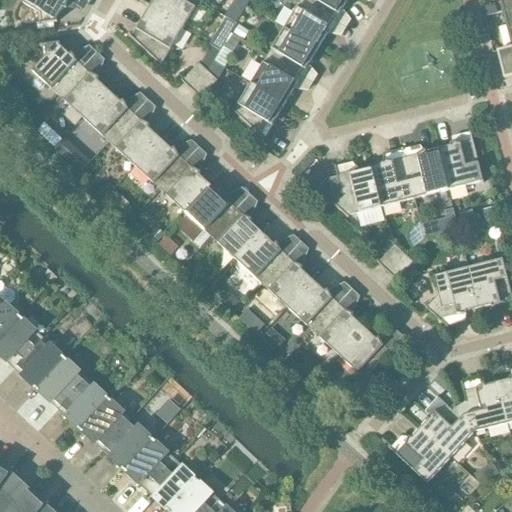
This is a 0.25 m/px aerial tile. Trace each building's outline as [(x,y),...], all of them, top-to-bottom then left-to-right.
[(24,0),(23,3),(37,12),(39,24),(37,24),(37,26),(57,23),(57,21),(56,22),(63,9),(66,9),(68,0),(24,0)] [(154,0),(149,9),(183,30),(200,2),(196,0),(154,0)] [(348,0),(301,0),(301,1),(331,19),(335,13),(339,15),(348,0)] [(511,10),(511,0),(501,0),(504,12),(511,10)] [(301,1),(284,29),(318,50),(331,29),(327,26),(331,19),(301,1)] [(485,17),(498,14),(497,8),(492,6),(483,9),(485,17)] [(183,30),(149,9),(139,25),(143,28),(136,41),(131,36),(130,37),(162,67),(163,66),(162,65),(183,30)] [(511,10),(504,12),(511,42),(511,48),(498,52),(505,79),(511,77),(511,10)] [(250,32),(239,26),(234,34),(245,41),(250,32)] [(284,29),(267,57),(297,75),(301,68),(306,71),(318,50),(284,29)] [(234,53),(241,41),(232,36),(225,48),(234,53)] [(215,37),(210,45),(220,52),(225,43),(215,37)] [(58,96),(84,68),(77,62),(73,54),(70,55),(59,45),(60,45),(60,44),(40,46),(40,47),(43,47),(44,59),(32,72),(58,96)] [(297,75),(267,57),(251,85),(285,105),(298,84),(293,81),(297,75)] [(191,91),(208,72),(199,64),(183,81),(182,80),(181,81),(191,91)] [(84,68),(58,96),(84,119),(109,92),(98,81),(99,78),(91,75),(84,68)] [(208,72),(191,91),(202,100),(203,99),(202,98),(218,81),(208,72)] [(285,105),(251,85),(235,111),(234,110),(233,111),(265,141),(266,140),(261,135),(268,123),(272,126),(285,105)] [(109,143),(135,115),(128,109),(124,101),(121,103),(109,92),(84,119),(109,143)] [(135,167),(160,139),(149,128),(150,125),(142,122),(135,115),(109,143),(135,167)] [(55,133),(47,142),(55,149),(55,148),(62,140),(55,133)] [(135,167),(160,190),(186,163),(179,156),(175,149),(172,150),(160,139),(135,167)] [(438,150),(449,191),(482,183),(482,184),(484,184),(473,140),(471,140),(472,141),(459,145),(451,144),(451,147),(438,150)] [(449,191),(438,150),(426,153),(425,150),(418,155),(405,158),(415,200),(449,191)] [(82,155),(72,166),(80,174),(82,172),(91,162),(82,155)] [(381,208),(415,200),(405,158),(392,162),(383,161),(383,164),(371,167),(381,208)] [(160,190),(186,214),(211,186),(200,176),(201,173),(193,170),(186,163),(160,190)] [(381,208),(371,167),(359,170),(357,168),(350,172),(338,175),(338,174),(337,175),(337,177),(327,180),(318,189),(334,205),(348,218),(349,218),(348,217),(381,208)] [(100,189),(99,189),(103,193),(106,196),(108,197),(108,196),(115,189),(111,184),(104,185),(100,189)] [(211,238),(237,210),(230,204),(226,196),(223,197),(211,186),(186,214),(187,215),(176,227),(186,237),(198,225),(211,238)] [(495,205),(483,208),(486,223),(499,220),(495,205)] [(237,261),(262,234),(251,223),(252,220),(244,217),(237,210),(211,238),(237,261)] [(237,261),(262,285),(288,257),(281,251),(277,243),(274,245),(262,234),(237,261)] [(387,273),(404,254),(395,246),(379,263),(378,262),(377,263),(387,273)] [(404,254),(387,273),(397,282),(398,281),(397,280),(413,263),(404,254)] [(262,285),(288,309),(313,281),(302,270),(303,267),(295,264),(288,257),(262,285)] [(469,269),(479,310),(491,307),(493,309),(500,304),(511,301),(511,295),(503,258),(501,259),(502,260),(469,269)] [(479,310),(469,269),(435,277),(435,276),(434,276),(439,296),(427,308),(426,307),(425,308),(440,321),(441,320),(440,320),(458,315),(467,316),(467,313),(479,310)] [(48,271),(45,274),(47,279),(52,284),(57,278),(48,271)] [(288,309),(313,332),(339,305),(332,298),(328,291),(325,292),(313,281),(288,309)] [(0,341),(24,315),(22,313),(19,316),(8,307),(10,305),(14,303),(16,299),(16,295),(14,292),(9,290),(5,290),(2,293),(1,297),(0,297),(0,341)] [(223,304),(222,305),(232,314),(241,304),(231,295),(223,304)] [(339,356),(364,329),(353,318),(354,315),(346,311),(346,312),(339,305),(313,332),(339,356)] [(0,341),(0,356),(14,370),(43,339),(23,320),(27,317),(24,315),(0,341)] [(257,319),(248,328),(250,330),(256,336),(257,335),(265,326),(257,319)] [(364,329),(339,356),(364,379),(363,380),(364,381),(391,352),(390,351),(389,352),(383,346),(379,338),(376,339),(364,329)] [(43,339),(14,370),(36,390),(68,356),(66,354),(63,357),(43,339)] [(58,411),(87,379),(68,361),(71,358),(68,356),(36,390),(58,411)] [(124,369),(118,376),(124,381),(129,374),(124,369)] [(498,384),(508,425),(511,423),(511,377),(510,377),(510,381),(498,384)] [(81,431),(112,396),(110,394),(107,398),(87,379),(58,411),(81,431)] [(508,425),(498,384),(486,387),(484,384),(477,389),(464,392),(464,391),(463,391),(466,402),(459,406),(475,433),(508,425)] [(81,431),(103,451),(131,420),(112,402),(115,398),(112,396),(81,431)] [(475,433),(459,406),(452,410),(443,403),(442,404),(443,404),(435,414),(427,418),(429,420),(420,429),(451,458),(475,433)] [(103,451),(125,472),(156,437),(154,435),(151,438),(131,420),(103,451)] [(451,458),(420,429),(412,439),(409,438),(405,445),(397,455),(396,454),(395,455),(428,485),(429,484),(428,483),(451,458)] [(125,472),(147,492),(175,461),(156,442),(159,439),(156,437),(125,472)] [(175,461),(147,492),(168,511),(201,478),(198,475),(195,479),(175,461)] [(0,488),(11,474),(0,467),(0,488)] [(9,511),(29,491),(11,474),(0,488),(0,511),(9,511)] [(201,478),(168,511),(209,511),(220,501),(200,483),(203,480),(201,478)] [(40,511),(46,506),(29,491),(9,511),(40,511)] [(209,511),(231,511),(220,501),(209,511)]
